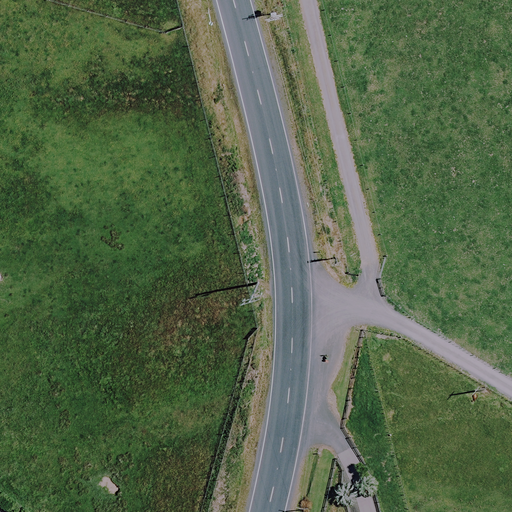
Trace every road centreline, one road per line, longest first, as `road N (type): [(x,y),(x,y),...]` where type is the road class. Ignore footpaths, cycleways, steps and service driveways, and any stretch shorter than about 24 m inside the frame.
road 1 (unclassified): [(267,511),(288,396),(292,296),(281,192),(235,0)]
road 2 (track): [(511,390),(374,311),(292,296)]
